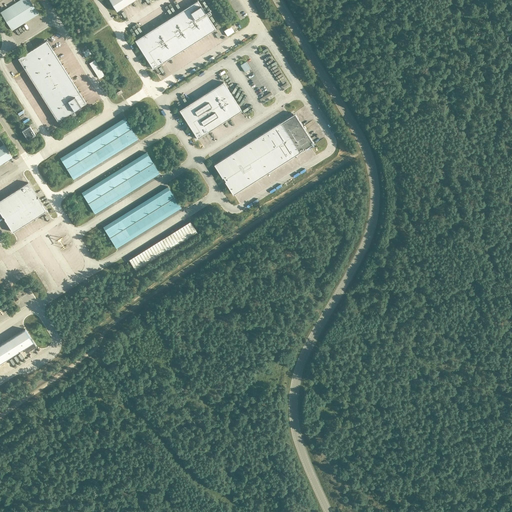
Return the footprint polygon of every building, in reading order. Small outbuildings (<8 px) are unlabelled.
[(29,0),(20,0),(1,12),(12,30),(38,14),(29,0)] [(109,0),(117,11),(135,0),(109,0)] [(198,1),(135,40),(153,69),(216,29),(208,16),(212,14),(210,11),(206,13),(198,1)] [(47,40),(19,58),(58,121),(71,113),(73,117),(76,115),(74,111),(86,103),(47,40)] [(246,73),(251,69),(246,62),(241,65),(246,73)] [(242,111),(224,82),(180,110),(198,139),(242,111)] [(260,99),(261,101),(272,94),(271,92),(260,99)] [(225,182),(233,195),(313,144),(294,114),(214,165),(223,178),(224,177),(226,181),(225,182)] [(138,139),(125,118),(61,158),(74,179),(138,139)] [(35,135),(30,126),(22,131),(28,140),(35,135)] [(0,138),(0,164),(12,157),(0,138)] [(160,173),(147,152),(82,192),(95,213),(160,173)] [(37,196),(28,183),(0,200),(0,211),(3,217),(4,216),(5,218),(5,219),(13,232),(46,211),(38,198),(37,198),(36,196),(37,196)] [(181,208),(168,187),(104,227),(117,248),(181,208)] [(198,234),(190,222),(129,260),(137,272),(198,234)] [(0,363),(24,349),(26,353),(36,347),(25,329),(0,344),(0,363)]
